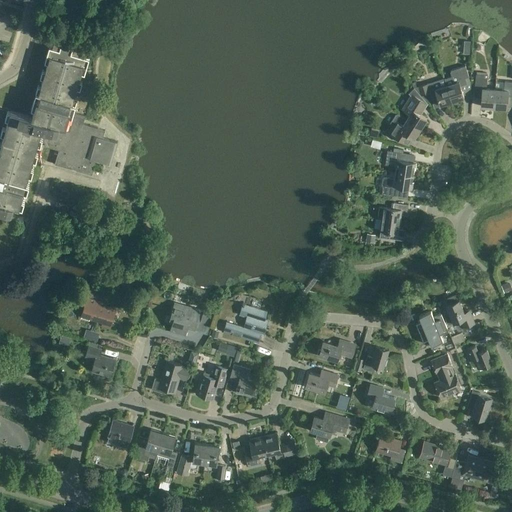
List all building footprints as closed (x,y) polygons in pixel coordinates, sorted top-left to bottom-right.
[(9,33),(17,37),(19,31),(12,28),(9,33)] [(0,207),(11,211),(13,204),(19,206),(38,141),(45,142),(44,146),(58,150),(54,164),(92,175),(96,160),(111,164),(117,142),(102,137),(105,130),(82,124),(85,116),(70,112),(88,50),(70,44),(71,42),(55,38),(32,117),(11,111),(0,146),(0,207)] [(451,70),(450,72),(453,83),(446,85),(451,101),(464,97),(460,86),(466,84),(465,78),(468,77),(465,66),(451,70)] [(476,72),(476,74),(474,93),(481,93),(480,106),(493,107),(495,89),(486,88),(487,75),(486,75),(486,73),(476,72)] [(425,100),(430,96),(436,94),(440,105),(451,101),(446,85),(444,79),(418,87),(421,96),(425,100)] [(511,79),(505,79),(505,81),(504,81),(504,90),(495,89),(493,107),(506,108),(507,96),(511,96),(511,79)] [(411,97),(409,101),(403,110),(409,114),(406,120),(420,129),(426,119),(416,112),(420,107),(427,103),(414,88),(408,93),(411,97)] [(0,119),(5,121),(8,104),(0,102),(0,119)] [(413,139),(420,129),(406,120),(396,114),(390,123),(393,126),(389,131),(399,138),(403,132),(413,139)] [(396,166),(395,173),(413,175),(415,162),(403,160),(404,153),(387,151),(385,164),(396,166)] [(380,179),(378,189),(397,192),(398,186),(410,188),(413,175),(395,173),(394,181),(380,179)] [(392,208),(384,207),(379,207),(377,219),(382,220),(382,219),(399,222),(400,214),(407,215),(408,205),(393,202),(392,208)] [(379,237),(388,238),(403,240),(404,230),(398,229),(399,222),(382,219),(382,220),(379,237)] [(375,235),(366,234),(366,242),(374,243),(375,235)] [(511,289),(509,282),(501,286),(504,293),(511,289)] [(447,305),(445,305),(449,313),(444,315),(448,324),(452,322),(453,323),(460,320),(463,328),(475,323),(470,313),(465,315),(459,300),(458,300),(455,295),(444,299),(447,305)] [(81,318),(89,321),(90,318),(103,322),(102,325),(110,327),(113,318),(111,317),(114,309),(105,306),(105,305),(87,299),(81,318)] [(200,310),(174,303),(170,318),(173,319),(170,331),(185,335),(188,324),(195,326),(200,310)] [(227,322),(224,332),(259,341),(261,333),(264,333),(268,319),(265,318),(267,311),(243,304),(240,314),(252,318),(249,328),(227,322)] [(202,313),(200,321),(210,324),(213,314),(203,311),(202,313)] [(431,311),(419,316),(422,322),(416,324),(424,342),(429,340),(431,346),(443,341),(441,335),(449,332),(441,314),(433,317),(431,311)] [(460,334),(463,343),(474,339),(471,331),(460,334)] [(339,353),(352,357),(355,344),(340,339),(338,346),(323,341),(319,354),(337,360),(339,353)] [(237,347),(220,342),(217,351),(226,353),(225,355),(234,357),(237,347)] [(91,369),(111,375),(115,360),(99,355),(101,348),(88,345),(85,355),(94,358),(91,369)] [(474,358),(478,369),(492,363),(486,349),(478,352),(475,345),(465,349),(469,360),(474,358)] [(367,355),(363,368),(374,371),(375,366),(383,368),(389,350),(376,346),(373,357),(367,355)] [(440,397),(461,388),(455,374),(454,374),(451,367),(452,366),(447,354),(431,360),(437,373),(438,372),(442,379),(435,382),(440,397)] [(361,372),(364,360),(357,358),(354,370),(361,372)] [(167,360),(161,380),(155,378),(151,388),(165,392),(166,389),(174,392),(178,378),(186,380),(190,368),(182,366),(182,365),(167,360)] [(216,365),(213,374),(204,371),(198,393),(204,395),(204,397),(212,399),(213,397),(213,398),(217,384),(223,385),(227,368),(216,365)] [(250,369),(235,365),(231,376),(240,378),(237,391),(251,395),(257,376),(248,373),(250,369)] [(320,375),(310,372),(306,385),(325,391),(327,384),(335,386),(338,374),(322,369),(320,375)] [(383,388),(370,384),(367,395),(375,398),(372,407),(383,410),(383,413),(390,415),(395,397),(382,393),(383,388)] [(472,390),(467,408),(474,410),(473,415),(485,418),(491,399),(479,395),(480,393),(472,390)] [(352,398),(350,405),(357,407),(358,399),(352,398)] [(315,416),(311,429),(317,431),(315,439),(328,442),(332,428),(345,432),(349,418),(334,414),(332,421),(315,416)] [(114,418),(107,442),(126,448),(134,424),(114,418)] [(136,456),(142,458),(148,459),(148,456),(156,458),(157,455),(156,455),(163,433),(150,429),(146,443),(140,441),(136,456)] [(175,436),(163,433),(156,455),(157,455),(169,459),(167,465),(173,467),(177,453),(171,451),(175,436)] [(279,445),(279,444),(277,433),(263,436),(267,454),(275,452),(277,460),(297,455),(293,439),(285,441),(286,443),(279,445)] [(401,440),(382,434),(376,450),(391,455),(390,459),(402,463),(406,450),(399,447),(401,440)] [(259,455),(267,454),(263,436),(249,440),(252,450),(245,452),(249,466),(261,463),(259,455)] [(450,449),(424,441),(420,456),(446,464),(450,449)] [(195,442),(193,456),(182,453),(176,473),(187,476),(190,467),(197,468),(198,462),(205,463),(208,444),(195,442)] [(218,465),(220,446),(208,444),(205,463),(218,465)] [(456,459),(456,460),(451,476),(464,480),(465,474),(486,481),(492,461),(468,454),(466,462),(456,459)] [(241,476),(241,462),(227,461),(227,476),(241,476)] [(223,480),(225,466),(219,465),(217,479),(223,480)]
